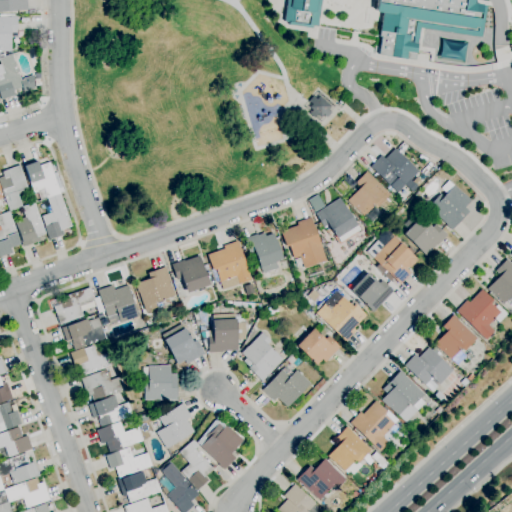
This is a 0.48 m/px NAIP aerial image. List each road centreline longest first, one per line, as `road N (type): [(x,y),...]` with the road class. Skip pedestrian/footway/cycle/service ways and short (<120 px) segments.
road 1 (residential): [(0,293),(302,189),(390,120),(457,155),(493,186),(498,214)]
road 2 (residential): [(231,511),(245,487),(498,214)]
road 3 (residential): [(57,0),(63,119),(106,258)]
road 4 (residential): [(10,290),(88,511)]
road 5 (secondary): [(511,399),(387,511)]
